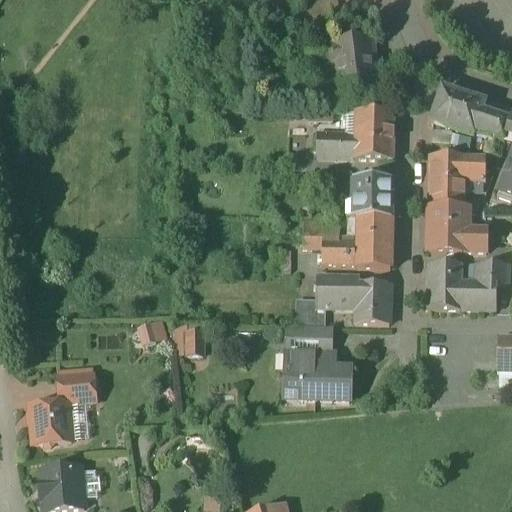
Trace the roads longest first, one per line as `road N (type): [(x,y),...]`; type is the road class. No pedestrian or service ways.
road 1 (residential): [(413,45),(412,322),(463,323)]
road 2 (residential): [(16,511),(1,368)]
